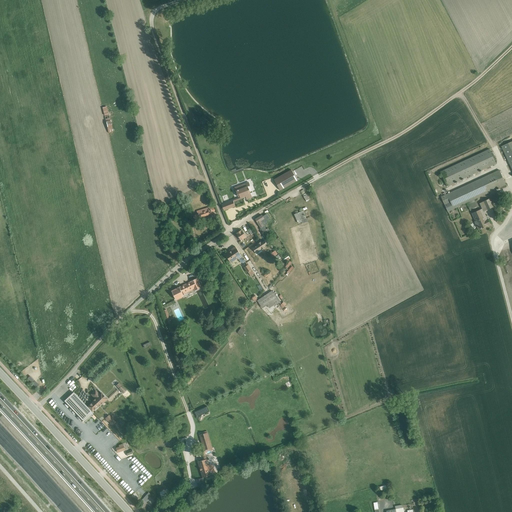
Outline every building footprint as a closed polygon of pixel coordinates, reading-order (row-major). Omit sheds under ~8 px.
[(101,103),(108,131),(114,129),(107,102),(101,103)] [(511,139),(502,144),(511,165),(511,139)] [(446,184),(495,162),(489,148),(440,170),(446,184)] [(279,187),(296,176),(291,168),(274,179),(279,187)] [(497,169),(441,195),(444,203),(450,200),(453,207),(504,184),(497,169)] [(249,185),(238,188),(240,194),(246,192),(248,197),(253,196),(249,185)] [(471,210),(479,227),(490,222),(484,210),(494,206),(490,197),(479,202),(481,206),(471,210)] [(224,202),(226,209),(237,205),(234,198),(224,202)] [(198,214),(194,215),(195,219),(213,214),(212,212),(216,211),(214,206),(211,207),(210,206),(197,211),(198,214)] [(309,220),(305,209),(297,212),(302,223),(309,220)] [(269,215),(268,211),(256,218),(261,225),(266,222),(263,218),(269,215)] [(250,238),(242,226),(235,231),(242,243),(250,238)] [(261,235),(266,233),(263,227),(260,229),(259,226),(257,227),(261,235)] [(268,244),(264,236),(250,244),(255,252),(268,244)] [(229,266),(242,258),(236,248),(223,255),(229,266)] [(238,264),(245,276),(250,274),(243,262),(238,264)] [(200,267),(193,270),(195,276),(203,272),(200,267)] [(191,282),(172,291),(177,300),(184,296),(183,295),(186,294),(186,293),(194,289),(195,290),(201,287),(197,278),(191,281),(191,282)] [(251,300),(257,307),(266,300),(270,305),(275,301),(266,289),(251,300)] [(71,390),(74,386),(66,381),(63,385),(71,390)] [(121,386),(118,383),(115,385),(118,388),(118,389),(123,394),(126,390),(122,385),(121,386)] [(93,401),(87,406),(92,412),(94,410),(95,408),(96,408),(102,402),(103,403),(107,399),(101,393),(99,394),(95,390),(91,394),(95,398),(93,400),(93,401)] [(87,406),(73,392),(64,401),(84,422),(93,413),(92,412),(87,406)] [(195,412),(197,417),(210,411),(208,406),(195,412)] [(116,422),(109,415),(105,418),(112,425),(116,422)] [(204,449),(202,450),(205,460),(198,461),(203,477),(212,475),(209,467),(212,466),(213,467),(216,465),(215,461),(209,463),(208,459),(207,459),(205,452),(213,450),(207,430),(199,433),(204,449)] [(125,449),(123,443),(118,445),(119,446),(115,448),(117,453),(125,449)] [(154,501),(147,494),(137,504),(144,511),(146,511),(151,506),(150,505),(154,501)]
